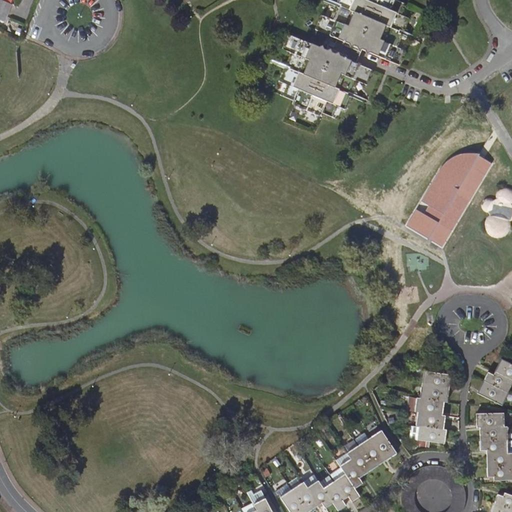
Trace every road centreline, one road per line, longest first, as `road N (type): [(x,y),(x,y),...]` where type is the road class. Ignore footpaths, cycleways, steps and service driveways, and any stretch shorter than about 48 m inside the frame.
road 1 (residential): [(378,67),(449,91),(509,51)]
road 2 (residential): [(468,347),(482,344),(493,327),(480,303),(466,301),(449,314),(450,335),(461,345)]
road 3 (residential): [(51,0),(47,26),(71,48),(102,38),(110,17),(105,0)]
road 4 (residential): [(462,455),(409,460),(364,511)]
